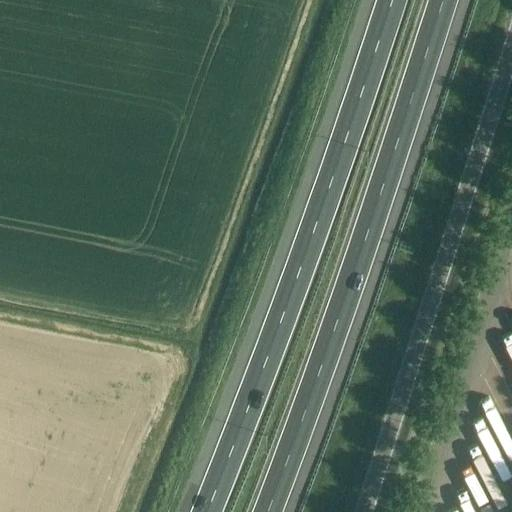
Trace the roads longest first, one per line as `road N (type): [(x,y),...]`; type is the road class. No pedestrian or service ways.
road 1 (motorway): [(392,0),(204,511)]
road 2 (motorway): [(266,511),(443,0)]
